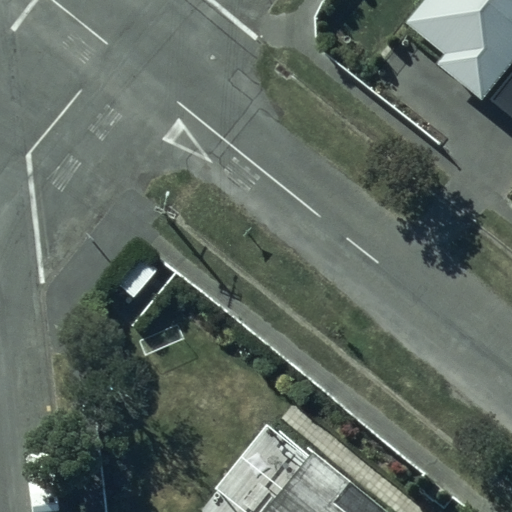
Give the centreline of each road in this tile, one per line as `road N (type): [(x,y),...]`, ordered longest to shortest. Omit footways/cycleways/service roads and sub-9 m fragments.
road 1 (residential): [(115,52),(511,374)]
road 2 (residential): [(115,52),(26,156),(0,207)]
